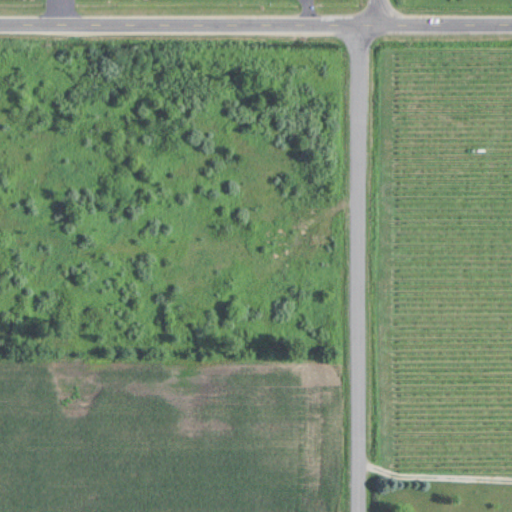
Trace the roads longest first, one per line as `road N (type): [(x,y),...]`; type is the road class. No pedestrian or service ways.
road 1 (residential): [(357,511),(362,52),(379,0)]
road 2 (tertiary): [(511,14),(0,13)]
